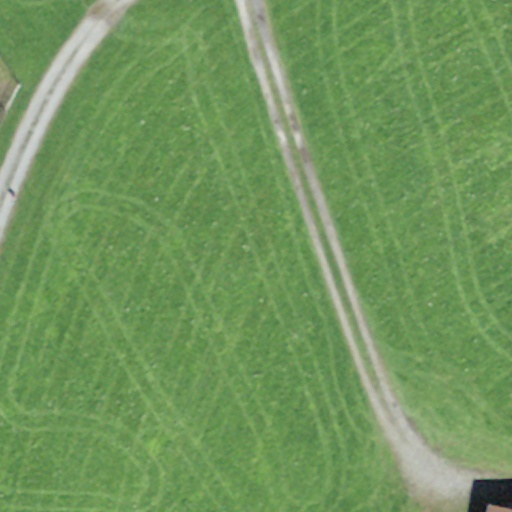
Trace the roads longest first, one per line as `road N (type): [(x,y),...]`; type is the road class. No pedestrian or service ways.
road 1 (track): [(248,0),(266,80),(373,394),(424,476)]
road 2 (track): [(131,0),(70,65),(0,219)]
